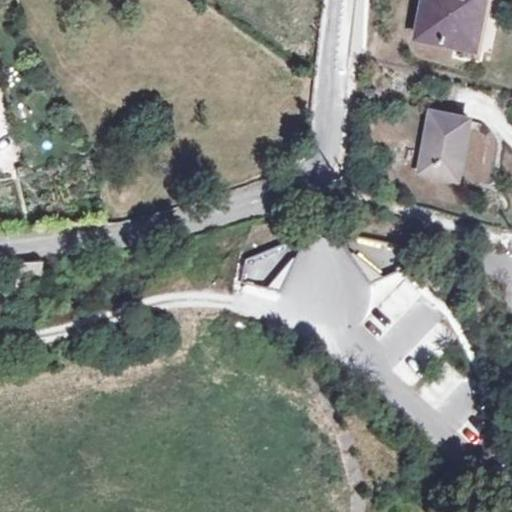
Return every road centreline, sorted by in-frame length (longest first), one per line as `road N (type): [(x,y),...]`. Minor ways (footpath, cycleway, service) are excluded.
road 1 (track): [(335,309),(286,313),(195,298),(74,330),(0,338)]
road 2 (residential): [(320,179),(241,204),(0,250)]
road 3 (residential): [(335,309),(346,336),(433,430),(489,511)]
road 4 (residential): [(342,0),(320,179)]
road 5 (residential): [(335,309),(320,179)]
